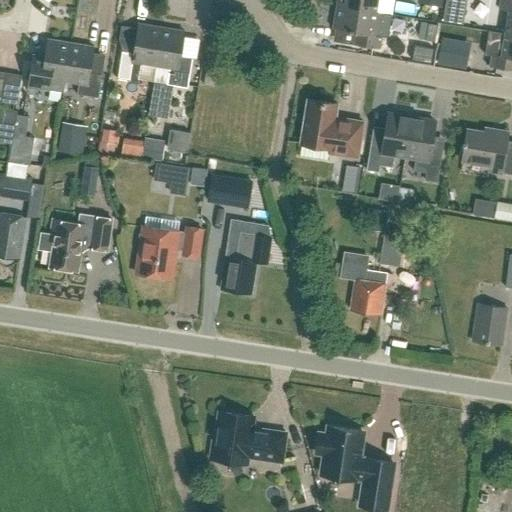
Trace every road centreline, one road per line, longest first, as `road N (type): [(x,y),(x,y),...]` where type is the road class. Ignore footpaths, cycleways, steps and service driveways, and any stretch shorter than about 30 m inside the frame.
road 1 (residential): [(511,393),(0,315)]
road 2 (residential): [(511,88),(291,54),(247,0)]
